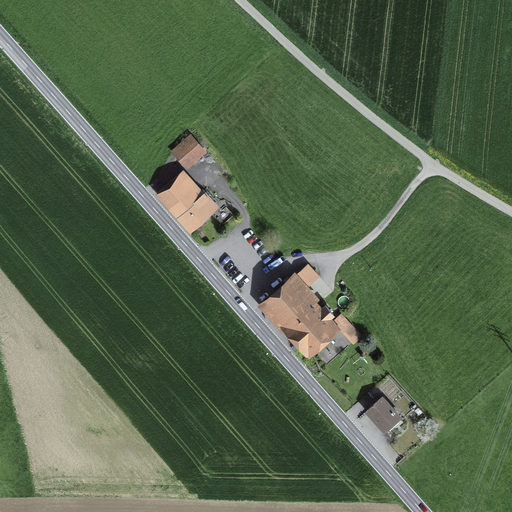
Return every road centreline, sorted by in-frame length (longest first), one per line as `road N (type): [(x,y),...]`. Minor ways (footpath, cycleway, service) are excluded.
road 1 (secondary): [(422,511),(0,35)]
road 2 (unclassified): [(240,0),(399,139),(511,213)]
road 3 (track): [(433,165),(358,246),(263,280),(237,303)]
